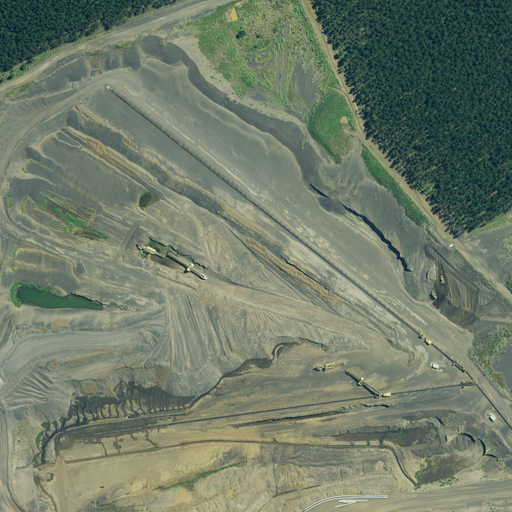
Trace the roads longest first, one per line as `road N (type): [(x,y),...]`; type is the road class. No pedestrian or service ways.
road 1 (unclassified): [(0,234),(76,185),(40,88),(54,58),(216,0)]
road 2 (unclassified): [(298,0),(431,233),(473,235),(511,215)]
